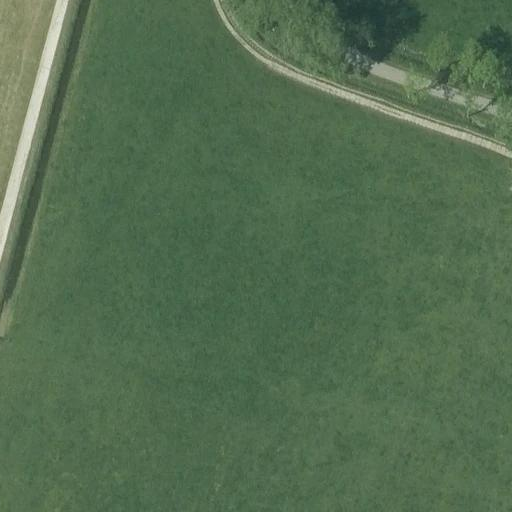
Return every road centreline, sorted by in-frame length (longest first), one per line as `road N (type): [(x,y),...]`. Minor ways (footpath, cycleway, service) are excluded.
road 1 (unclassified): [(511,114),(336,52),(280,0)]
road 2 (track): [(60,0),(0,231)]
